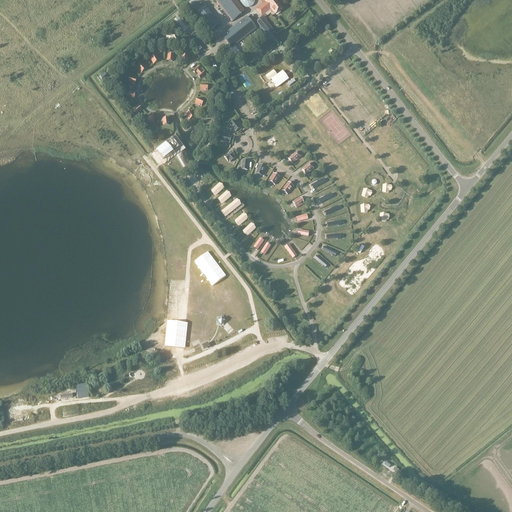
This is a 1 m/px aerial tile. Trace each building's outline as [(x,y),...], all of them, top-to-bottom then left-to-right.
[(215,0),(231,21),(244,11),(235,0),(215,0)] [(283,9),(275,0),(263,0),(265,3),(256,10),(262,17),(262,16),(265,14),(271,10),(275,15),(283,9)] [(219,25),(204,5),(196,12),(211,32),(219,25)] [(265,14),(262,16),(263,17),(256,22),(268,38),(273,34),(275,33),(264,19),(267,16),(265,14)] [(176,19),(184,32),(190,28),(181,15),(176,19)] [(231,48),(255,29),(256,29),(246,17),(223,35),(222,36),(221,36),(226,43),(228,45),(230,48),(231,49),(231,48)] [(199,51),(203,48),(196,38),(192,41),(199,51)] [(153,64),(159,61),(155,55),(150,58),(153,64)] [(216,72),(220,69),(213,59),(209,62),(216,72)] [(141,73),(146,69),(141,63),(136,68),(141,73)] [(192,71),(201,79),(205,75),(197,66),(192,71)] [(289,79),(282,70),(277,74),(273,69),(265,76),(269,81),(271,79),(277,88),(289,79)] [(134,85),(136,79),(129,77),(128,83),(134,85)] [(194,104),(201,107),(204,100),(197,98),(194,104)] [(142,111),(138,106),(133,110),(137,115),(142,111)] [(189,120),(194,117),(191,110),(185,114),(189,120)] [(153,124),(156,117),(149,115),(147,122),(153,124)] [(234,121),(229,124),(235,132),(240,128),(234,121)] [(231,137),(221,135),(220,141),(229,143),(231,137)] [(170,156),(180,149),(174,141),(171,144),(170,142),(163,147),(164,148),(164,149),(170,156)] [(235,156),(231,152),(224,157),(228,162),(229,161),(230,162),(235,159),(233,157),(235,156)] [(296,161),(301,157),(297,152),(292,156),(288,159),(292,164),(296,160),(296,161)] [(313,169),(309,163),(305,167),(302,170),(305,174),(309,172),(313,169)] [(265,167),(259,165),(256,174),(261,176),(265,167)] [(279,178),(273,174),(269,182),(275,185),(279,178)] [(323,177),(310,185),(312,189),(325,181),(323,177)] [(219,183),(210,191),(215,196),(224,189),(219,183)] [(294,188),(288,183),(282,190),(288,195),(294,188)] [(370,191),(364,188),(361,196),(368,199),(370,191)] [(226,192),(217,199),(222,205),(231,197),(226,192)] [(331,192),(317,198),(319,202),(333,196),(331,192)] [(304,205),(300,198),(293,202),(297,209),(304,205)] [(236,199),(221,212),(225,218),(241,205),(236,199)] [(367,204),(360,205),(361,213),(368,213),(367,204)] [(337,206),(324,212),(325,216),(339,210),(337,206)] [(243,214),(234,221),(238,226),(248,219),(243,214)] [(309,221),(307,215),(296,218),(298,224),(309,221)] [(251,223),(242,231),(247,236),(256,228),(251,223)] [(258,251),(265,242),(260,239),(253,248),(258,251)] [(265,256),(271,247),(266,244),(261,254),(265,256)] [(297,257),(289,245),(285,248),(293,260),(297,257)] [(337,252),(324,246),(322,250),(335,256),(337,252)] [(328,265),(317,255),(314,258),(325,268),(328,265)]
